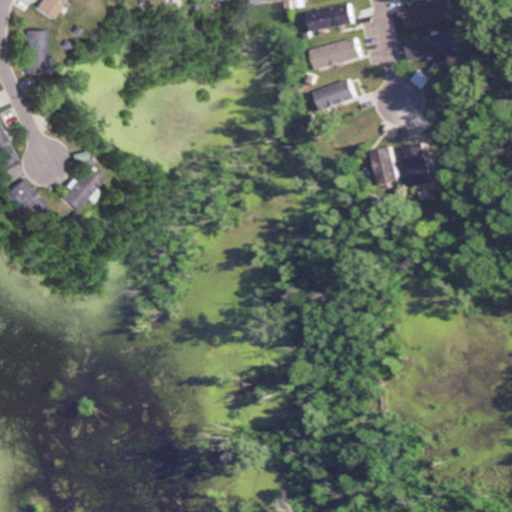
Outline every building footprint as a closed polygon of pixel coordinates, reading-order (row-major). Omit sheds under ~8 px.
[(46,18),(57,0),(32,0),(28,7),(46,18)] [(403,26),(454,17),(451,0),(431,0),(399,6),(403,26)] [(307,29),(352,21),(348,3),(303,10),(307,29)] [(18,73),(41,73),(41,29),(18,29),(18,73)] [(450,30),(401,39),(405,59),(453,50),(450,30)] [(306,48),(311,67),(359,55),(354,36),(306,48)] [(317,109),(354,94),(347,77),(310,91),(317,109)] [(409,184),(430,180),(421,134),(400,138),(409,184)] [(368,149),(376,182),(396,177),(388,144),(368,149)] [(53,194),(68,209),(96,181),(81,166),(53,194)]
